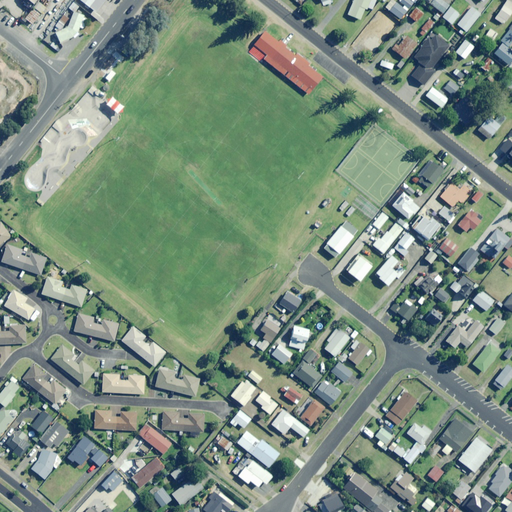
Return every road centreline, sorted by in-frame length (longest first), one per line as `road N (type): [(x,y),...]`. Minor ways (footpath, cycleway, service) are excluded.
road 1 (unclassified): [(511,192),(267,0)]
road 2 (residential): [(29,349),(90,398),(216,405),(228,413)]
road 3 (residential): [(287,495),(404,348)]
road 4 (residential): [(511,432),(404,348)]
road 5 (residential): [(404,348),(308,270)]
